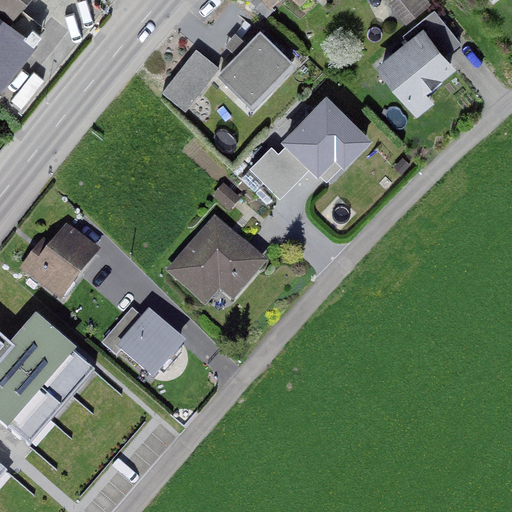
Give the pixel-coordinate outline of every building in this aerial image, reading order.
[(0,0),(0,81),(31,43),(6,23),(23,0),(0,0)] [(405,21),(426,4),(422,0),(392,0),(390,2),(405,21)] [(284,53),(259,30),(220,73),(240,91),(257,73),(262,77),(284,53)] [(406,100),(447,67),(421,34),(380,67),(406,100)] [(327,99),(288,138),(327,177),(366,138),(327,99)] [(227,210),(235,200),(221,188),(212,198),(227,210)] [(239,287),(258,264),(213,224),(170,273),(202,302),(225,275),(239,287)] [(23,271),(58,297),(92,253),(64,232),(49,253),(42,247),(23,271)] [(154,377),(182,347),(147,315),(118,345),(154,377)] [(92,374),(38,324),(11,353),(0,342),(0,432),(21,452),(92,374)]
